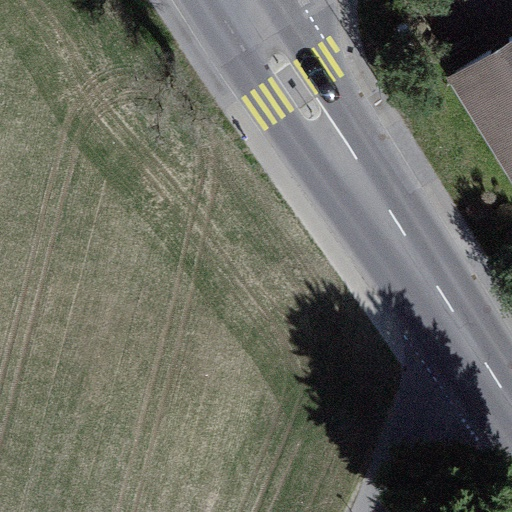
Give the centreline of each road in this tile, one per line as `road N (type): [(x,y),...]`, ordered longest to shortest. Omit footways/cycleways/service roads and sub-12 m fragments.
road 1 (secondary): [(236,0),(458,327)]
road 2 (unclassified): [(458,327),(372,511)]
